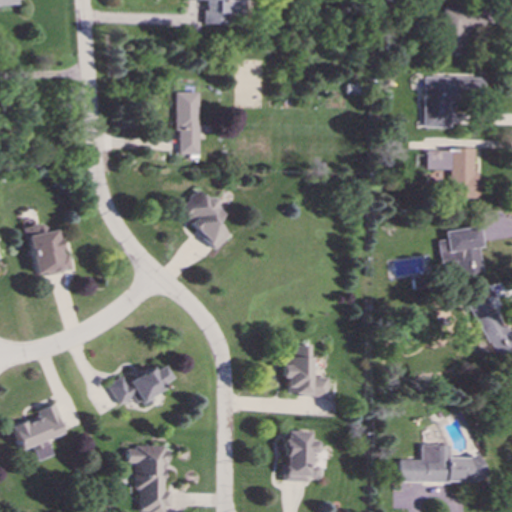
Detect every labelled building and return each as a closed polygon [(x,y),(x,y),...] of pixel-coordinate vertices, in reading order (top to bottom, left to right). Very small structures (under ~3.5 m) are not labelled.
[(201,0),(201,23),(227,23),(227,14),(241,14),(241,0),(201,0)] [(440,5),(438,54),(459,55),(460,27),(476,28),(476,6),(440,5)] [(481,77),(420,76),(419,126),(445,127),(445,98),(480,98),(481,77)] [(195,152),(195,91),(173,91),(173,153),(195,152)] [(472,149),(422,149),(422,169),(446,169),(446,197),(471,197),(472,149)] [(212,247),(224,235),(211,221),(219,214),(209,204),(210,203),(195,187),(173,209),(212,247)] [(32,273),(42,272),(43,274),(69,270),(65,250),(58,251),(54,224),(39,227),(38,223),(23,225),(32,273)] [(478,272),(475,246),(478,246),(475,226),(440,230),(441,238),(433,240),(436,261),(452,259),(454,275),(478,272)] [(466,303),(488,358),(511,348),(503,323),(496,326),(483,296),(466,303)] [(322,395),(322,376),(304,376),(304,344),(279,343),(279,377),(281,377),(281,394),(322,395)] [(107,390),(115,404),(130,395),(137,406),(150,399),(147,393),(169,380),(158,361),(107,390)] [(34,415),(7,425),(17,449),(28,445),(34,460),(49,454),(43,438),(61,432),(50,403),(32,410),(34,415)] [(511,406),(500,417),(511,430),(511,406)] [(278,480),(302,481),(302,476),(314,476),(314,465),(307,465),(307,451),(312,451),(313,439),(304,439),(304,430),(279,430),(278,480)] [(393,480),(480,481),(480,456),(445,455),(445,444),(415,444),(415,459),(393,459),(393,480)] [(134,509),(164,510),(165,489),(161,489),(162,446),(122,445),(122,462),(130,462),(129,488),(134,488),(134,509)]
